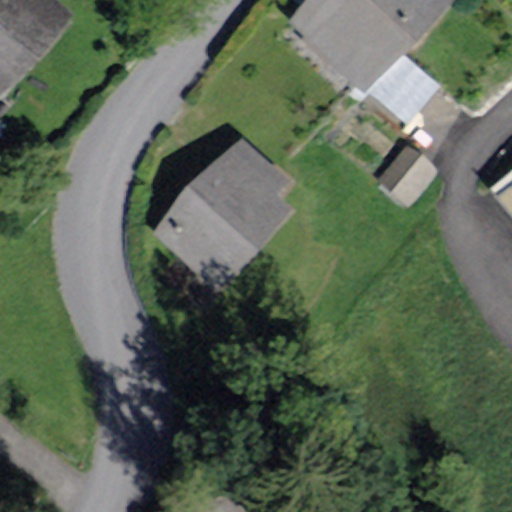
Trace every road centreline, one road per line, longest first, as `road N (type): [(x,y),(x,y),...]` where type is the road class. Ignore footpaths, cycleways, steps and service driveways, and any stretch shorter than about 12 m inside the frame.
road 1 (residential): [(113,511),(130,418),(87,233),(97,174),(133,112),(223,0)]
road 2 (track): [(511,101),(496,113),(468,164),(462,204),(511,345)]
